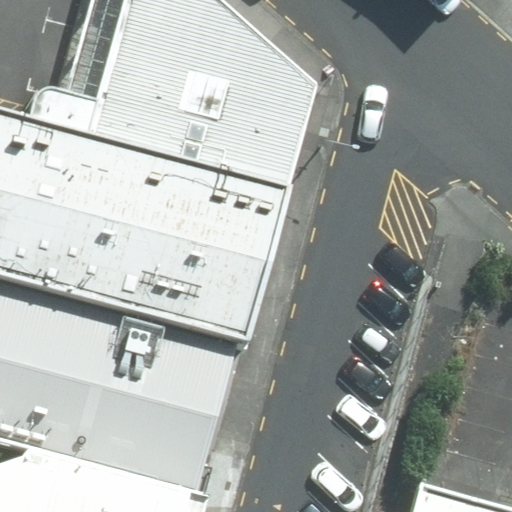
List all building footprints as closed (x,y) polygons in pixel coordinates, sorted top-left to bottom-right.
[(130,0),(90,146),(277,197),(305,89),(205,0),(130,0)] [(0,288),(234,352),(277,197),(90,146),(0,121),(0,288)] [(0,433),(198,487),(234,352),(0,288),(0,433)] [(0,511),(191,511),(198,487),(0,433),(0,511)] [(485,511),(412,492),(407,511),(485,511)]
